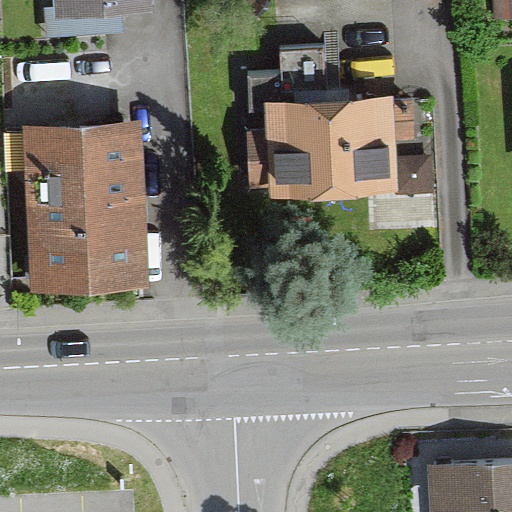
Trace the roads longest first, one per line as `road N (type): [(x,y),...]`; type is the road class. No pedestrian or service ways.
road 1 (primary): [(423,350),(0,373)]
road 2 (unknown): [(231,362),(185,217),(168,0)]
